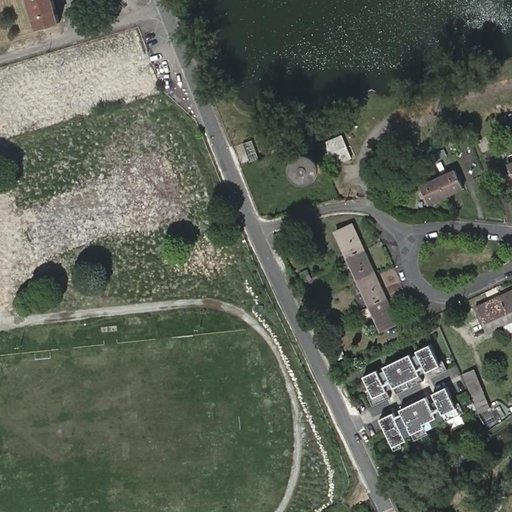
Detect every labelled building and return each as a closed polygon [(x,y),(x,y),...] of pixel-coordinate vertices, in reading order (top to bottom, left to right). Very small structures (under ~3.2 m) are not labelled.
[(29,0),(38,29),(59,22),(52,0),(29,0)] [(351,158),(341,136),(321,144),(331,166),(351,158)] [(259,159),(252,141),(243,144),(250,163),(259,159)] [(300,161),(298,166),(298,172),(303,176),(308,177),(313,175),(316,169),(315,164),(311,160),(305,159),(300,161)] [(438,179),(445,196),(463,188),(456,171),(438,179)] [(428,203),(445,196),(438,179),(421,187),(428,203)] [(312,186),(316,194),(325,190),(321,182),(312,186)] [(336,232),(347,256),(364,249),(352,224),(336,232)] [(364,249),(347,256),(359,281),(375,273),(364,249)] [(375,273),(359,281),(370,305),(386,297),(375,273)] [(511,309),(511,290),(500,296),(507,312),(511,309)] [(475,307),(487,334),(511,324),(507,312),(500,296),(475,307)] [(386,297),(370,305),(370,307),(361,312),(365,320),(374,316),(381,330),(398,322),(386,297)] [(431,344),(417,351),(418,354),(426,371),(430,379),(448,370),(443,360),(439,362),(434,353),(435,353),(431,344)] [(342,351),(331,357),(334,363),(346,358),(342,351)] [(410,354),(383,367),(385,370),(393,387),(397,395),(423,382),(420,375),(412,357),(410,354)] [(412,357),(420,375),(426,371),(418,354),(412,357)] [(476,369),(463,374),(477,405),(489,400),(476,369)] [(379,373),(377,370),(363,377),(367,385),(368,385),(372,394),(367,396),(372,406),(390,398),(387,390),(379,373)] [(393,387),(385,370),(379,373),(387,390),(393,387)] [(424,384),(412,388),(415,397),(427,393),(424,384)] [(447,387),(433,394),(436,401),(444,418),(446,422),(464,413),(459,403),(455,405),(451,396),(451,395),(447,387)] [(430,404),(427,397),(400,410),(403,417),(411,434),(415,441),(428,434),(426,431),(440,424),(438,421),(430,404)] [(436,401),(430,404),(438,421),(444,418),(436,401)] [(393,413),(379,420),(394,450),(403,446),(401,443),(406,440),(405,437),(396,420),(393,413)] [(403,417),(396,420),(405,437),(411,434),(403,417)]
